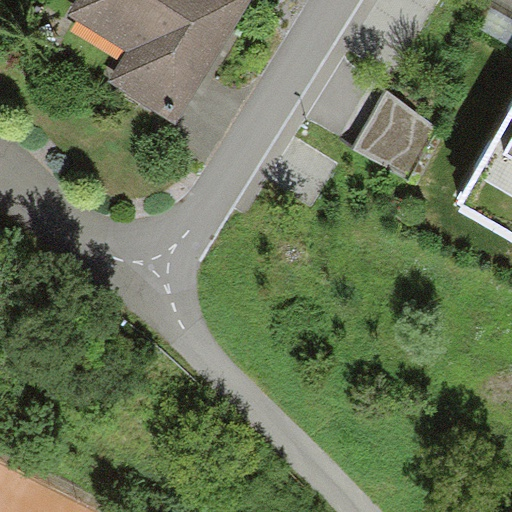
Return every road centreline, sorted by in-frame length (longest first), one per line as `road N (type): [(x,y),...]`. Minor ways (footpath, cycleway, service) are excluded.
road 1 (residential): [(142,290),(340,0)]
road 2 (residential): [(353,511),(142,290)]
road 3 (residential): [(0,174),(142,290)]
